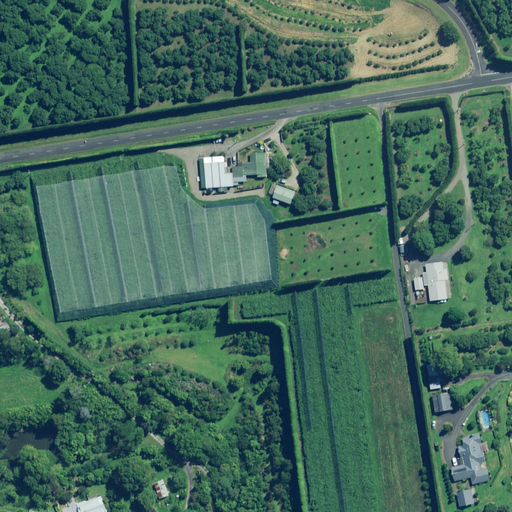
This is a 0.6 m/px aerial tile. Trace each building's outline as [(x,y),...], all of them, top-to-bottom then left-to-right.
[(232,173),(233,179),(243,178),(243,175),(257,174),(257,176),(266,176),(265,153),(250,154),(250,162),(241,163),(242,166),(232,167),(232,173)] [(233,179),(232,173),(225,173),(224,156),(200,158),(200,164),(190,165),(191,179),(193,179),(193,188),(233,186),(233,179)] [(295,191),(277,185),(273,197),(291,204),(295,191)] [(443,270),(442,262),(425,264),(427,272),(423,273),(423,277),(414,279),(416,289),(423,288),(423,285),(428,285),(430,301),(451,298),(447,269),(443,270)] [(0,335),(11,334),(10,323),(0,324),(0,335)] [(439,372),(437,364),(427,365),(430,389),(440,388),(439,381),(444,381),(442,371),(439,372)] [(454,399),(452,400),(451,393),(432,395),(435,412),(453,409),(453,406),(455,405),(454,399)] [(480,443),(481,443),(479,434),(474,435),(463,438),(464,445),(458,447),(461,458),(462,457),(464,465),(451,467),(454,481),(471,477),(473,484),(490,480),(487,468),(481,469),(479,463),(485,461),(483,451),(482,451),(480,443)] [(168,495),(163,480),(153,483),(159,498),(168,495)] [(468,487),(469,490),(457,493),(460,506),(474,504),(478,503),(474,486),(468,487)] [(85,502),(85,500),(76,503),(74,497),(62,502),(65,508),(60,510),(61,511),(106,511),(101,496),(85,502)]
